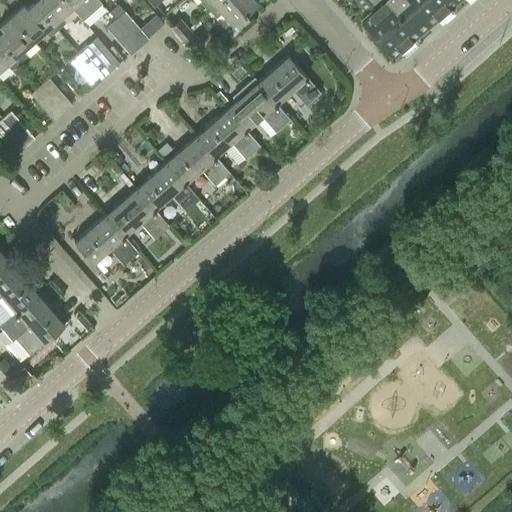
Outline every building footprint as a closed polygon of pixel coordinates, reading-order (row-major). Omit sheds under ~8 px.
[(58,15),(70,5),(65,0),(36,0),(34,3),(55,27),(62,21),(58,15)] [(216,0),(208,8),(214,15),(219,11),(230,23),(231,21),(235,18),(242,12),(255,0),(216,0)] [(361,0),(366,6),(362,10),(396,49),(404,42),(407,45),(419,36),(416,32),(442,10),(444,13),(456,3),(452,0),(361,0)] [(47,34),(55,27),(34,3),(27,9),(21,3),(9,13),(31,39),(42,29),(47,34)] [(106,8),(97,16),(104,26),(105,26),(113,18),(106,8)] [(137,44),(145,37),(122,10),(114,18),(137,44)] [(235,18),(231,21),(238,29),(249,20),(242,12),(235,18)] [(20,48),(31,39),(9,13),(0,21),(0,26),(3,30),(0,32),(0,40),(17,60),(24,54),(20,48)] [(195,37),(208,26),(199,16),(187,27),(178,34),(186,43),(195,35),(195,37)] [(128,52),(137,44),(114,18),(113,18),(105,26),(128,52)] [(178,34),(187,27),(179,18),(170,25),(178,34)] [(0,40),(0,65),(4,62),(9,67),(17,60),(0,40)] [(99,78),(108,70),(84,43),(76,51),(99,78)] [(90,86),(99,78),(76,51),(67,59),(90,86)] [(304,104),(319,91),(286,53),(255,79),(274,101),(290,87),(304,104)] [(61,111),(70,104),(46,76),(37,84),(61,111)] [(243,90),(225,106),(243,127),(259,114),(274,130),(288,117),(274,101),(255,79),(253,76),(240,87),(243,90)] [(52,119),(61,111),(37,84),(28,91),(52,119)] [(219,90),(215,93),(224,102),(227,99),(219,90)] [(258,144),(243,127),(225,106),(194,133),(213,154),(228,140),(243,157),(258,144)] [(0,117),(23,144),(32,136),(8,109),(0,116),(0,117)] [(0,136),(14,152),(23,144),(0,117),(0,136)] [(213,154),(194,133),(164,159),(182,181),(183,180),(198,167),(213,183),(227,170),(213,154)] [(183,180),(182,181),(164,159),(133,186),(151,208),(152,207),(168,193),(182,210),(197,197),(183,180)] [(152,207),(151,208),(133,186),(103,212),(121,234),(122,233),(137,220),(152,236),(167,223),(152,207)] [(55,214),(48,207),(40,214),(47,221),(55,214)] [(122,233),(121,234),(103,212),(72,239),(91,261),(107,246),(122,263),(136,250),(122,233)] [(0,269),(10,262),(0,250),(0,269)] [(14,310),(36,292),(10,262),(0,269),(0,294),(0,295),(13,309),(14,310)] [(13,309),(0,321),(0,326),(10,338),(13,336),(27,352),(41,341),(62,322),(36,292),(14,310),(13,309)] [(0,367),(5,374),(13,368),(4,357),(0,360),(0,367)]
